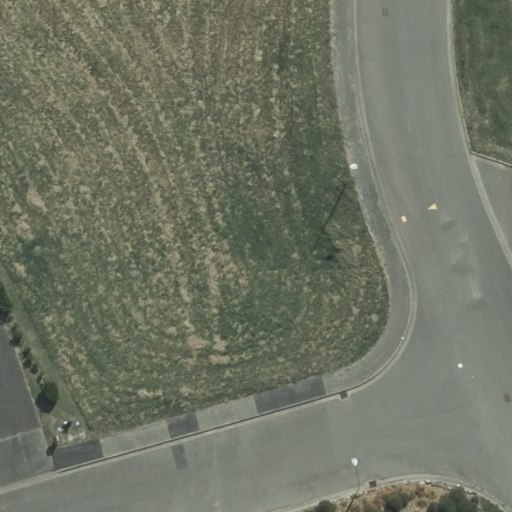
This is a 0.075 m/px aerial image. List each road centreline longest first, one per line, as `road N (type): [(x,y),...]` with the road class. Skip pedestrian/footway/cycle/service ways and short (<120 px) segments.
road 1 (residential): [(511,404),(121,511)]
road 2 (residential): [(398,0),(423,165),(452,244)]
road 3 (residential): [(452,244),(511,389)]
